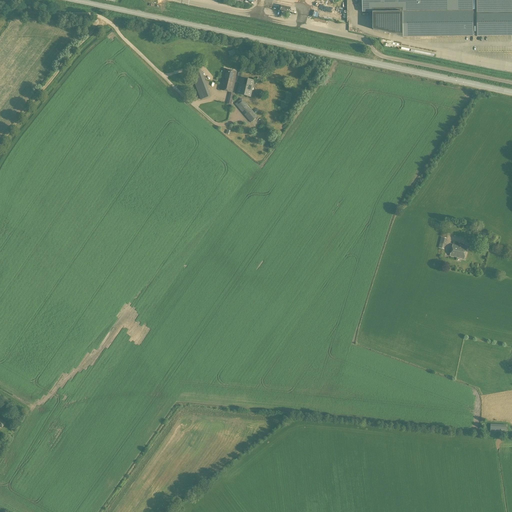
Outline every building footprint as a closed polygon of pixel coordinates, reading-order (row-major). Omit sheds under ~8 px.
[(511,35),(511,0),(362,0),(363,12),(373,12),(393,12),(393,37),(403,37),(473,36),(473,35),(477,35),(477,36),(511,35)] [(340,10),(319,6),(317,13),(339,17),(340,10)] [(258,62),(263,67),(267,63),(262,58),(258,62)] [(211,96),(201,70),(190,74),(200,100),(211,96)] [(229,81),(234,82),(236,72),(225,70),(222,83),(228,84),(229,81)] [(250,97),(253,81),(241,78),(237,94),(250,97)] [(222,83),(220,90),(231,93),(234,82),(229,81),(228,84),(222,83)] [(257,117),(243,101),(241,98),(235,104),(251,123),(257,117)] [(444,249),(447,238),(441,237),(439,248),(444,249)] [(467,248),(453,245),(450,256),(464,259),(467,248)] [(490,432),(506,433),(506,425),(491,424),(490,432)]
